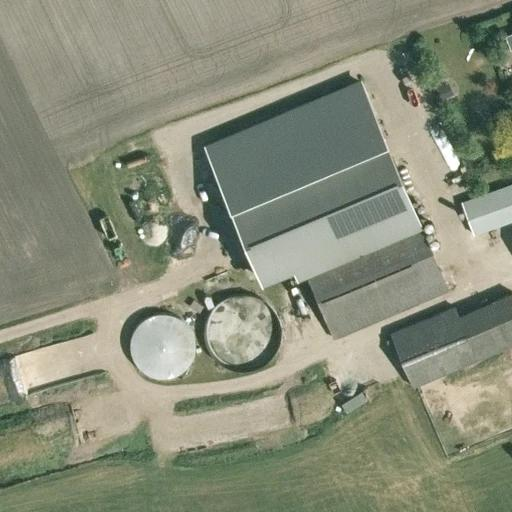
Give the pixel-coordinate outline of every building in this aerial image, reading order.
[(206,145),(227,195),(260,277),(301,260),(305,271),(333,337),(448,289),(415,212),(383,132),(362,81),(206,145)] [(451,92),(447,82),(443,84),(441,81),(434,84),(436,87),(440,97),(451,92)] [(511,184),(462,201),(474,235),(511,221),(511,184)] [(204,331),(204,334),(204,337),(205,341),(206,344),(207,347),(209,350),(210,353),(212,356),(215,358),(217,360),(220,363),(223,364),(226,366),(229,367),(232,368),(235,369),(239,370),(242,370),(246,369),(249,369),(252,368),(256,367),(259,366),(262,364),(265,362),(267,360),(270,358),(272,356),(274,353),(276,350),(277,347),(279,344),(280,340),(280,337),(281,334),(281,330),(281,327),(280,324),(279,320),(278,317),(277,314),(275,311),(273,308),(271,306),(269,303),(266,301),(264,299),(261,297),(258,296),(255,295),(252,294),(248,293),(245,293),(242,292),(238,293),(235,293),(232,294),(229,295),(226,296),(223,298),(220,299),(217,301),(215,304),(213,306),(211,309),(209,312),(207,315),(206,318),(205,321),(204,324),(204,327),(204,331)] [(390,333),(413,386),(511,344),(511,293),(459,316),(455,306),(390,333)] [(313,300),(300,303),(303,316),(316,314),(313,300)] [(130,346),(131,349),(131,352),(132,354),(133,357),(134,360),(136,362),(137,364),(139,367),(141,369),(143,370),(146,372),(148,373),(151,374),(153,375),(156,376),(159,377),(165,377),(168,376),(170,376),(173,375),(176,374),(178,373),(181,371),(183,370),(185,368),(187,366),(189,364),(191,361),(192,359),(193,356),(194,353),(195,351),(195,348),(195,345),(195,342),(195,339),(195,337),(194,334),(193,331),(191,329),(190,326),(188,324),(186,322),(184,320),(182,318),(180,316),(177,315),(175,314),(172,313),(169,312),(167,312),(164,312),(161,312),(158,312),(155,313),(153,313),(150,314),(147,316),(145,317),(143,319),(141,321),(139,323),(137,325),(135,327),(134,330),(133,332),(132,335),(131,338),(131,340),(130,343),(130,346)] [(365,387),(347,395),(350,403),(369,394),(365,387)]
